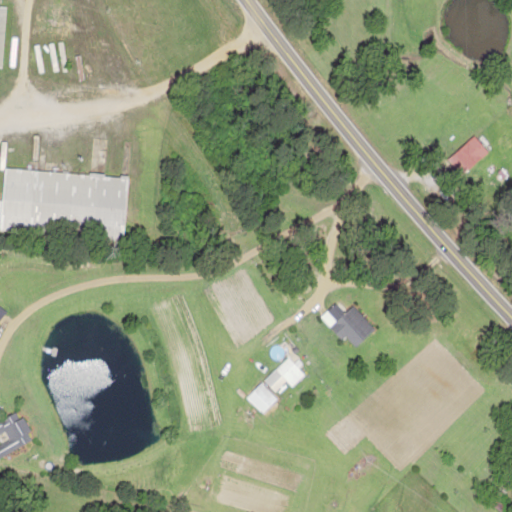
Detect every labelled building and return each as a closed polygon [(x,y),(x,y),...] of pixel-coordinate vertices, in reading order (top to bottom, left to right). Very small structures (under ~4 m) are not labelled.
[(459,176),(486,154),(472,136),(444,158),(459,176)] [(0,230),(121,236),(123,175),(0,169),(0,230)] [(328,325),(349,349),(371,330),(350,306),(328,325)] [(302,375),(287,357),(261,380),(272,393),(284,382),(289,387),(302,375)] [(250,390),(266,407),(274,399),(258,383),(250,390)] [(30,441),(19,414),(0,420),(0,433),(1,433),(5,445),(0,446),(0,451),(0,452),(30,441)]
